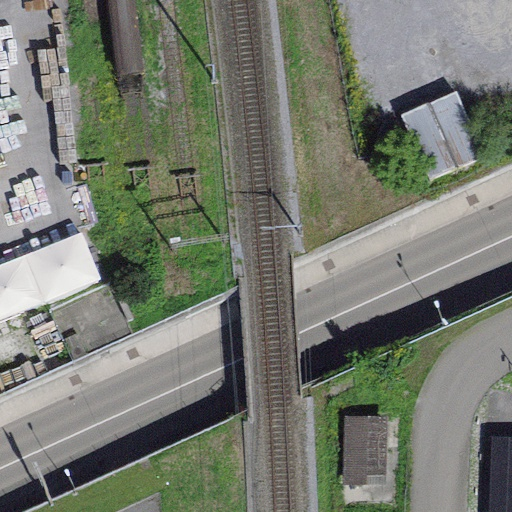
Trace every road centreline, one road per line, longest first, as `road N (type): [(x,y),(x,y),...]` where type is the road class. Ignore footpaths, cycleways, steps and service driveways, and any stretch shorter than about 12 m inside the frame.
road 1 (secondary): [(511,247),(0,484)]
road 2 (unclassified): [(511,338),(465,384),(452,433),(448,511)]
